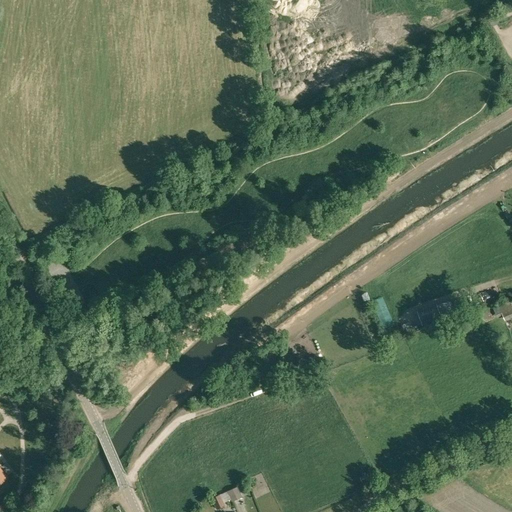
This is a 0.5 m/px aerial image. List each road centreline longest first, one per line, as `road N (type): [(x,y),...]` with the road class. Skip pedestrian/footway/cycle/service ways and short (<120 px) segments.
road 1 (tertiary): [(136,511),(0,227)]
road 2 (track): [(124,484),(172,424),(270,388)]
road 3 (unclassified): [(365,511),(404,485),(511,436)]
